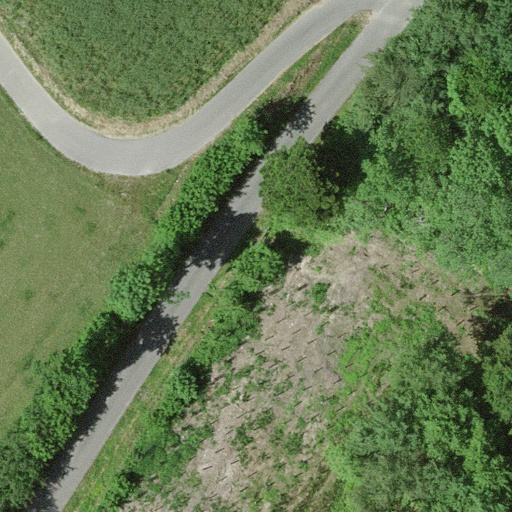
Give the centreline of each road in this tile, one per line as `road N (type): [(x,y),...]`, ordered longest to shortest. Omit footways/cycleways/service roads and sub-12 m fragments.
road 1 (unclassified): [(412,0),(264,197),(59,511)]
road 2 (track): [(0,57),(42,114),(104,159),(164,147),(303,23),(355,0)]
